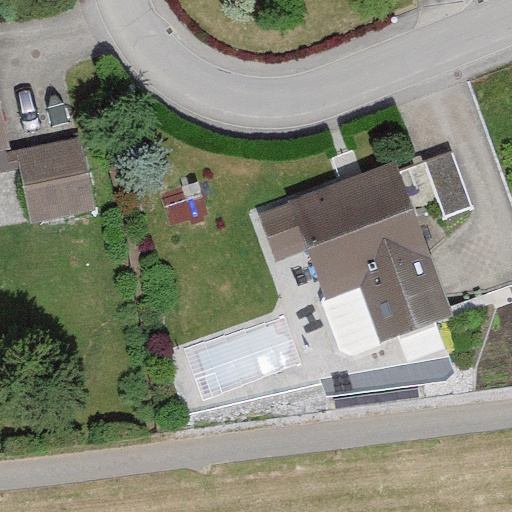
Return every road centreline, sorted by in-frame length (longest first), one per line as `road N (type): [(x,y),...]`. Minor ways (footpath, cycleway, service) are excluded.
road 1 (track): [(511,415),(0,478)]
road 2 (residential): [(122,0),(133,34),(180,79),(229,100),(299,98),(511,24)]
